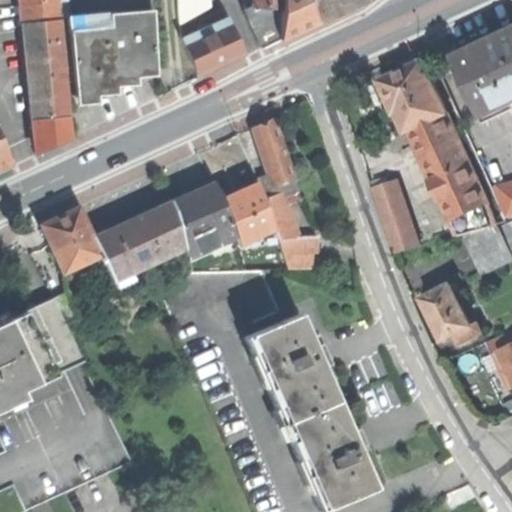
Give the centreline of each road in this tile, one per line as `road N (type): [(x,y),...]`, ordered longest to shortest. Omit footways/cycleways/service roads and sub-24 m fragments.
road 1 (residential): [(475,461),(416,361),(308,60)]
road 2 (secondary): [(0,204),(308,60)]
